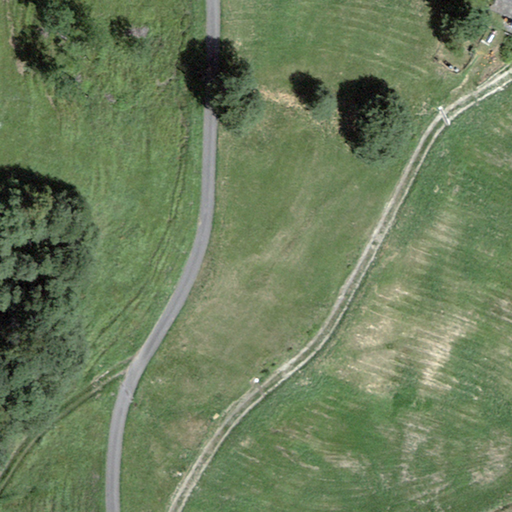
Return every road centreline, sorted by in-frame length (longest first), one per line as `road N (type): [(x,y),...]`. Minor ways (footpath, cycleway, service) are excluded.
road 1 (track): [(173,511),(246,404),(319,345),(441,121),(511,67)]
road 2 (unclassified): [(213,0),(202,243),(121,414),(114,511)]
road 3 (track): [(140,362),(44,426),(0,487)]
